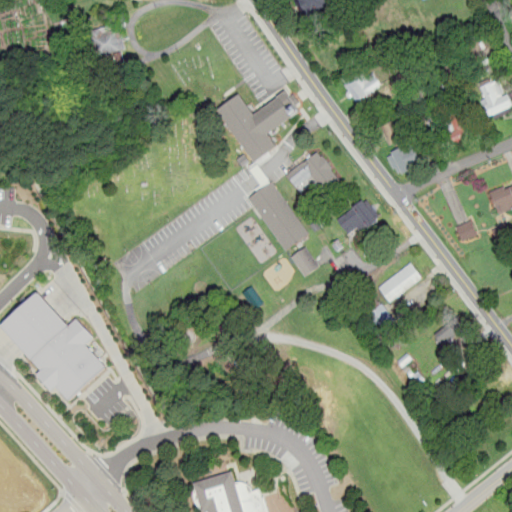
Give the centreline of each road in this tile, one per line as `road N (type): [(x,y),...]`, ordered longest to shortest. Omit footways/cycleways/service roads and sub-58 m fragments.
road 1 (tertiary): [(511,345),(256,0)]
road 2 (tertiary): [(130,511),(0,375)]
road 3 (tertiary): [(0,404),(98,511)]
road 4 (residential): [(399,196),(511,142)]
